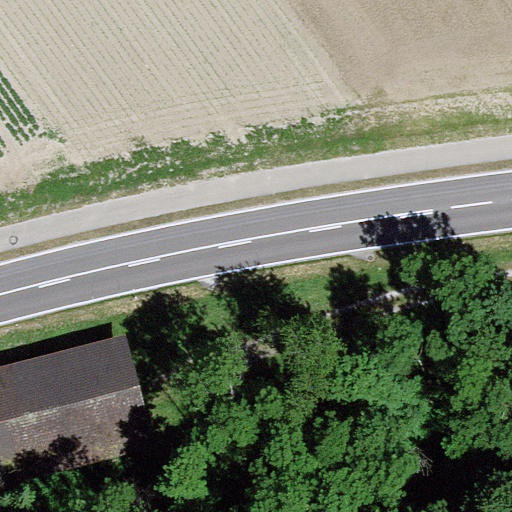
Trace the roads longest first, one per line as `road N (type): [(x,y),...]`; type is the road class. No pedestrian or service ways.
road 1 (secondary): [(0,300),(351,217),(511,200)]
road 2 (track): [(511,290),(405,299),(185,377)]
